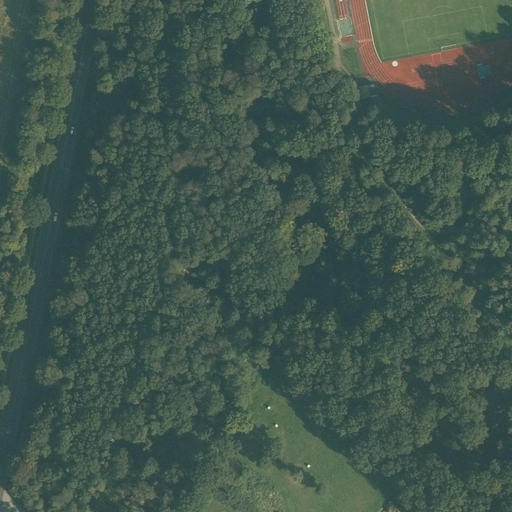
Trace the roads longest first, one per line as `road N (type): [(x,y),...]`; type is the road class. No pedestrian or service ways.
road 1 (secondary): [(0,452),(87,0)]
road 2 (track): [(269,0),(282,66),(511,343)]
